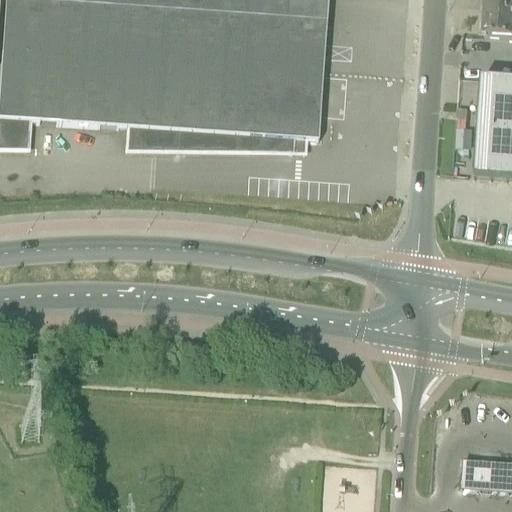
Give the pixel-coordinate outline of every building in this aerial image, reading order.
[(318,148),(327,0),(5,0),(0,75),(0,156),(28,157),(30,128),(127,134),(126,157),(293,159),(294,147),(294,146),(318,148)] [(511,0),(484,0),(486,1),(485,15),(511,16),(511,0)] [(511,16),(485,15),(485,28),(482,30),(481,36),(484,38),(484,42),(511,43),(511,16)] [(511,85),(481,83),(474,182),(511,184),(511,85)] [(467,114),(458,114),(457,114),(457,124),(467,124),(467,114)] [(511,468),(464,465),(462,495),(511,498),(511,468)]
